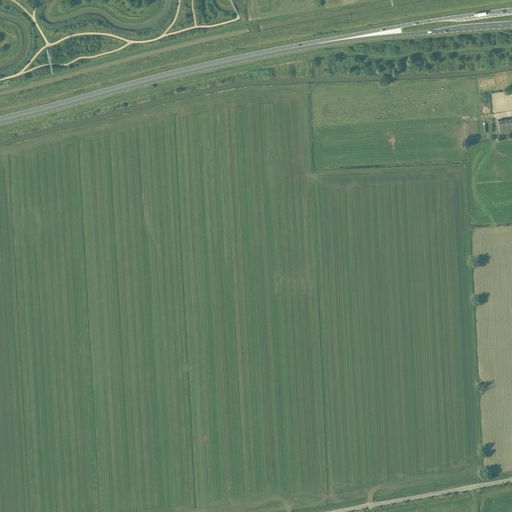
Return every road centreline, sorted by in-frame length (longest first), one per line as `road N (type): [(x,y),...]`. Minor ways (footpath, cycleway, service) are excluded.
road 1 (primary): [(316,43),(0,120)]
road 2 (primary): [(511,10),(316,43)]
road 3 (primary): [(316,43),(511,26)]
road 4 (unclassified): [(352,511),(511,484)]
